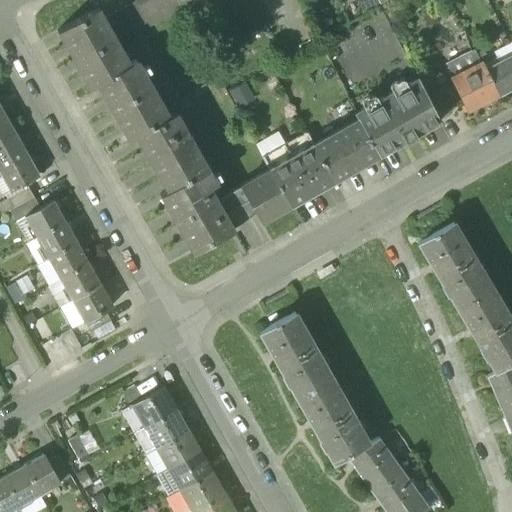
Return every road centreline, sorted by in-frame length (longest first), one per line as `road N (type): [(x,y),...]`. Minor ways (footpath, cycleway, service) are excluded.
road 1 (residential): [(0,22),(172,325)]
road 2 (residential): [(510,511),(470,393),(379,209)]
road 3 (residential): [(172,325),(379,209)]
road 4 (residential): [(172,325),(281,511)]
road 5 (residential): [(0,433),(172,325)]
road 6 (residential): [(379,209),(511,139)]
